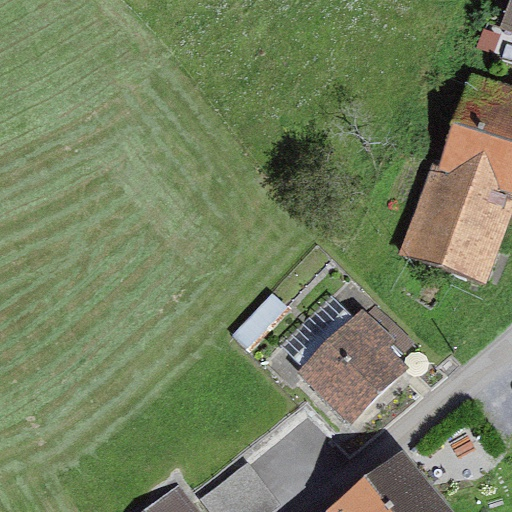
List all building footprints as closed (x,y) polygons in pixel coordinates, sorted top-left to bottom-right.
[(511,7),(500,38),(511,43),(511,7)] [(511,218),(511,98),(486,87),(409,260),(480,291),(511,218)] [(417,369),(372,319),(304,380),(349,429),(417,369)] [(215,511),(271,511),(281,505),(254,466),(206,499),(215,511)] [(431,511),(397,472),(349,511),(431,511)] [(202,511),(187,493),(163,511),(202,511)]
